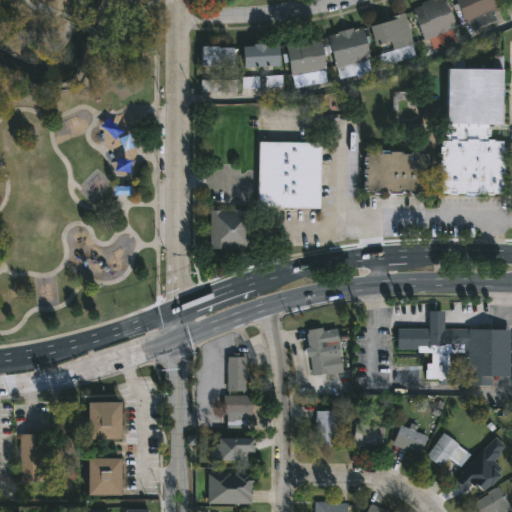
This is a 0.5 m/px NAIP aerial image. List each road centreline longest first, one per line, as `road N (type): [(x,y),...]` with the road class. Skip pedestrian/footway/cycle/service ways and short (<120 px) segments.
road 1 (residential): [(174,310),(173,0)]
road 2 (residential): [(279,511),(280,398),(269,300)]
road 3 (secondary): [(175,339),(269,300),(373,281)]
road 4 (secondary): [(372,256),(258,277),(174,310)]
road 5 (secondary): [(174,310),(87,340),(0,356)]
road 6 (residential): [(173,13),(261,13),(339,0)]
road 7 (residential): [(431,511),(382,480),(279,473)]
road 8 (secondary): [(511,254),(372,256)]
road 9 (secondary): [(373,281),(511,280)]
